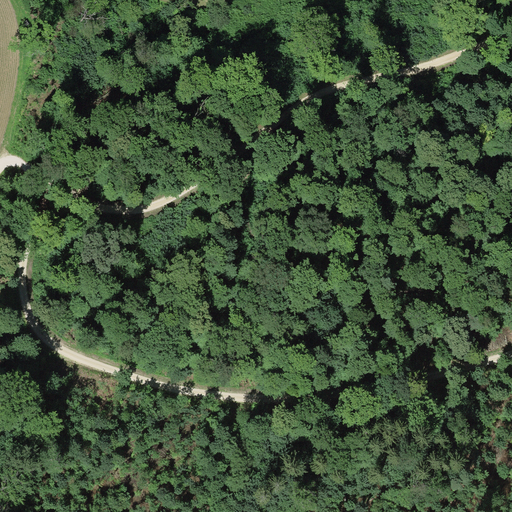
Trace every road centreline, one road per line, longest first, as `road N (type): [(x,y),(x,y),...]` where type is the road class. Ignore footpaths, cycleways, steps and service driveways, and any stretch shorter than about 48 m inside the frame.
road 1 (track): [(77,196),(44,221),(21,282),(30,315),(79,358),(160,386),(317,400),(511,347)]
road 2 (track): [(511,32),(436,63),(327,88),(157,205),(106,209),(77,196)]
